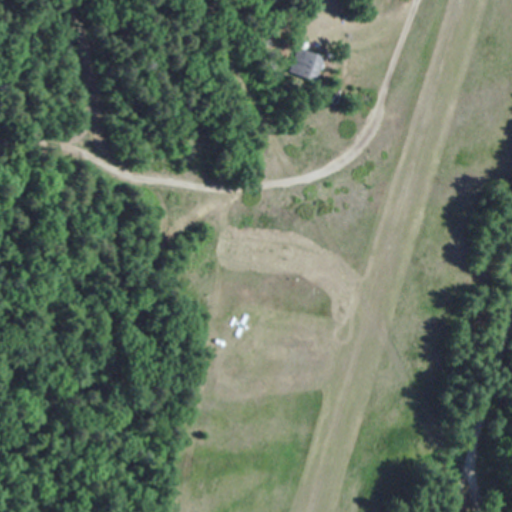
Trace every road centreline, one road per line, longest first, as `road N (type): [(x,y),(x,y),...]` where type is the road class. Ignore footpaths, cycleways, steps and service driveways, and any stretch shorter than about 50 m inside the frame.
road 1 (track): [(156,178),(157,238),(124,301),(0,482)]
road 2 (residential): [(489,511),(477,455),(511,321)]
road 3 (residential): [(156,178),(0,133)]
road 4 (residential): [(65,0),(80,56),(83,154)]
